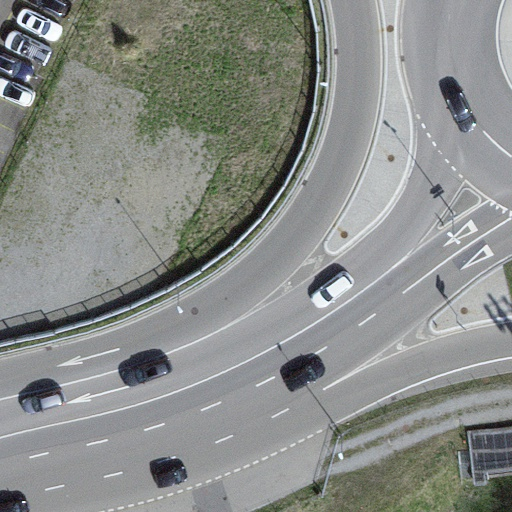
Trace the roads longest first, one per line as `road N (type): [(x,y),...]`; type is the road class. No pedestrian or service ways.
road 1 (motorway): [(353,0),(360,60),(348,144),(322,201),(278,259),(187,322),(0,381)]
road 2 (secondary): [(472,119),(396,238),(261,338),(193,369),(0,423)]
road 3 (secondary): [(278,397),(445,263),(511,220)]
road 4 (secondary): [(0,483),(120,454),(278,397)]
road 5 (secondary): [(278,397),(511,343)]
road 6 (primary): [(451,0),(447,45),(472,119)]
